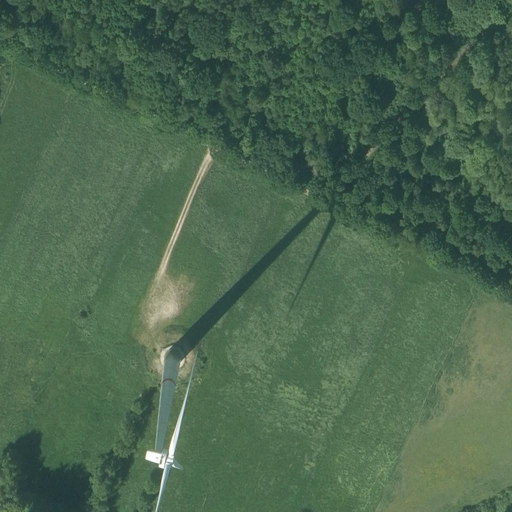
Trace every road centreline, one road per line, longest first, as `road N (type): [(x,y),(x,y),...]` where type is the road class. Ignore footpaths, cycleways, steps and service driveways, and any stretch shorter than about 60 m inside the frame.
road 1 (track): [(511,289),(0,39)]
road 2 (track): [(216,144),(131,333)]
